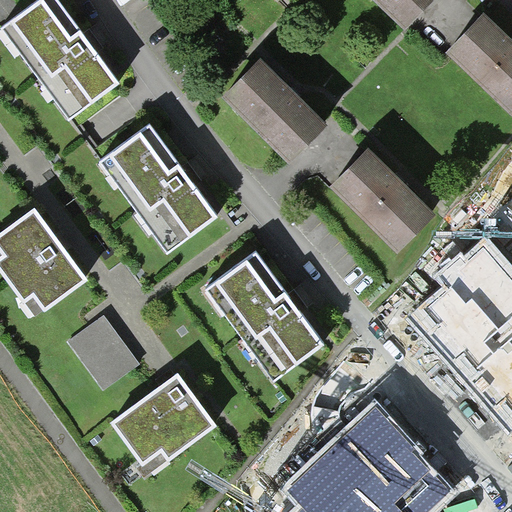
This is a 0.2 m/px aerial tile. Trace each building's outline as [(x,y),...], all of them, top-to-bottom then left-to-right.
[(86,31),(62,0),(39,0),(3,28),(73,121),(125,82),(86,31)] [(428,0),(375,0),(404,26),(428,0)] [(511,43),(478,13),(446,49),(511,109),(511,43)] [(327,121),(261,61),(227,98),(293,158),(327,121)] [(185,170),(151,123),(103,157),(172,253),(221,218),(185,170)] [(430,214),(363,151),(329,187),(396,250),(430,214)] [(56,235),(35,207),(0,232),(0,262),(40,316),(89,279),(56,235)] [(511,278),(484,247),(466,262),(461,257),(439,277),(451,291),(417,320),(510,425),(511,423),(511,278)] [(289,297),(256,250),(207,285),(275,379),(324,345),(289,297)] [(143,364),(108,314),(73,339),(108,389),(143,364)] [(216,426),(177,373),(156,388),(111,422),(142,462),(136,466),(145,478),(216,426)] [(429,511),(453,490),(376,407),(286,490),(303,509),(299,511),(429,511)]
